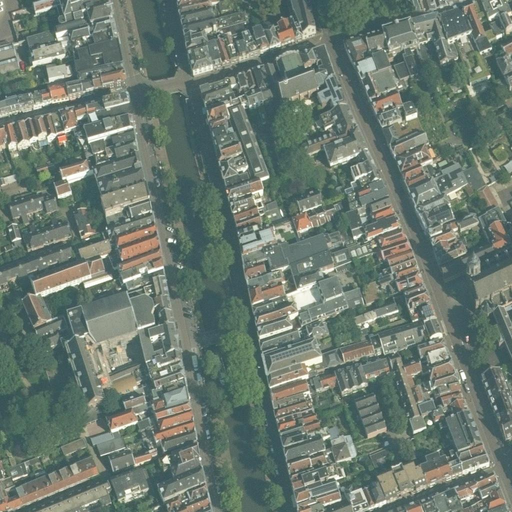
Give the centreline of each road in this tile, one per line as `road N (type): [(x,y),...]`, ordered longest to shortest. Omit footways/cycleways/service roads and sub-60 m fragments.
road 1 (residential): [(436,293),(331,43)]
road 2 (residential): [(249,331),(188,85)]
road 3 (residential): [(135,95),(185,342)]
road 4 (residential): [(502,467),(436,293)]
road 5 (residential): [(289,511),(249,331)]
road 6 (unclassified): [(188,85),(331,43)]
road 7 (unclassified): [(465,0),(331,43)]
road 8 (residential): [(0,126),(135,95)]
road 9 (residential): [(389,511),(502,467)]
